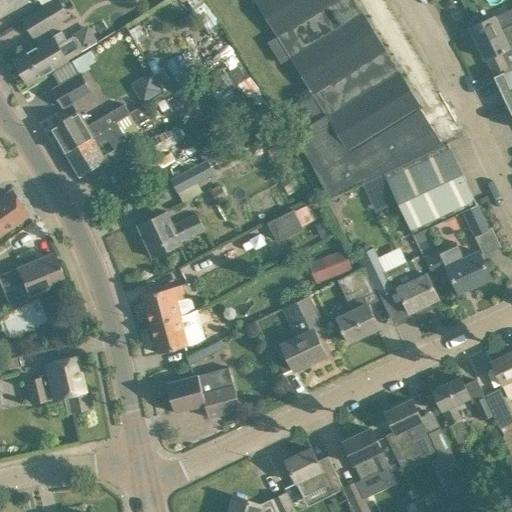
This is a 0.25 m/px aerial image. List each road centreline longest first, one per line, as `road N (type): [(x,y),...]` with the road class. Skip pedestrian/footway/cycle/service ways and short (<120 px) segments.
road 1 (residential): [(145,487),(511,313)]
road 2 (secondary): [(140,463),(103,287),(53,187),(0,108)]
road 3 (residential): [(511,190),(411,0)]
road 4 (residential): [(0,489),(140,463)]
